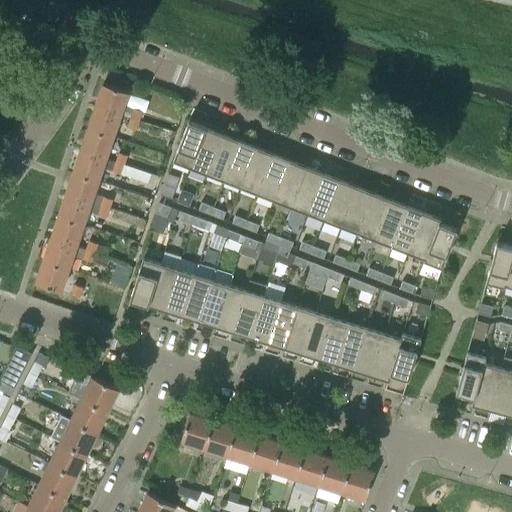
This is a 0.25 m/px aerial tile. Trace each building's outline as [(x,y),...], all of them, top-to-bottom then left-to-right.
[(120,114),(128,91),(103,83),(95,105),(120,114)] [(95,105),(88,128),(113,136),(120,114),(95,105)] [(130,117),(139,120),(142,111),(133,108),(130,117)] [(136,129),(139,120),(130,117),(127,125),(136,129)] [(173,160),(190,167),(206,126),(189,119),(173,160)] [(223,132),(206,126),(190,167),(207,173),(223,132)] [(81,150),(105,158),(113,136),(88,128),(81,150)] [(207,173),(224,180),(240,139),(223,132),(207,173)] [(256,145),(240,139),(224,180),(241,186),(256,145)] [(273,152),(256,145),(241,186),(257,193),(273,152)] [(115,161),(105,158),(81,150),(73,172),(98,180),(102,167),(122,173),(125,164),(115,161)] [(115,161),(125,164),(128,155),(118,152),(115,161)] [(290,158),(273,152),(257,193),(274,199),(290,158)] [(307,165),(290,158),(274,199),(291,206),(307,165)] [(132,166),(125,164),(122,173),(129,176),(148,182),(151,173),(132,166)] [(324,172),(307,165),(291,206),(308,212),(324,172)] [(98,180),(73,172),(66,194),(91,202),(98,180)] [(308,212),(324,219),(340,178),(324,172),(308,212)] [(357,185),(340,178),(324,219),(341,226),(357,185)] [(171,198),(175,187),(164,183),(160,194),(171,198)] [(374,191),(357,185),(341,226),(358,232),(374,191)] [(391,198),(374,191),(358,232),(375,239),(391,198)] [(180,193),(177,201),(189,206),(192,198),(180,193)] [(66,194),(58,216),(83,224),(91,202),(66,194)] [(103,196),(100,205),(110,208),(113,199),(103,196)] [(407,204),(391,198),(375,239),(392,245),(407,204)] [(149,227),(150,227),(161,232),(167,218),(174,221),(178,209),(159,202),(149,227)] [(211,214),(213,206),(201,202),(198,209),(211,214)] [(424,211),(407,204),(392,245),(408,252),(424,211)] [(107,217),(110,208),(100,205),(97,213),(107,217)] [(226,211),(213,206),(211,214),(223,219),(226,211)] [(139,230),(143,217),(120,210),(116,223),(139,230)] [(192,223),(195,216),(183,211),(180,218),(192,223)] [(408,252),(424,258),(425,258),(439,221),(440,221),(442,218),(424,211),(408,252)] [(244,227),(247,219),(235,215),(232,222),(244,227)] [(83,224),(58,216),(51,238),(76,247),(83,224)] [(207,220),(195,216),(192,223),(204,228),(207,220)] [(259,224),(247,219),(244,227),(256,232),(259,224)] [(457,228),(440,221),(439,221),(425,258),(424,258),(424,260),(442,267),(457,228)] [(226,236),(229,229),(216,224),(213,232),(226,236)] [(241,233),(229,229),(226,236),(238,241),(241,233)] [(266,239),(278,244),(281,237),(269,232),(266,239)] [(257,240),(245,235),(242,243),(254,248),(257,240)] [(281,237),(278,244),(290,249),(293,241),(281,237)] [(51,238),(44,260),(68,269),(76,247),(51,238)] [(275,252),(278,244),(266,239),(263,247),(275,252)] [(89,240),(85,250),(95,253),(107,257),(111,247),(99,243),(89,240)] [(311,253),(314,246),(302,241),(299,248),(311,253)] [(511,245),(497,241),(492,257),(486,281),(504,286),(505,284),(504,284),(511,255),(511,245)] [(287,256),(290,249),(278,244),(275,252),(287,256)] [(326,250),(314,246),(311,253),(323,258),(326,250)] [(92,261),(95,253),(85,250),(83,258),(92,261)] [(344,266),(347,259),(335,254),(332,261),(344,266)] [(305,267),(308,260),(296,255),(293,262),(305,267)] [(130,298),(148,304),(161,262),(143,257),(130,298)] [(360,263),(347,259),(344,266),(357,271),(360,263)] [(36,283),(61,292),(65,280),(68,269),(44,260),(36,283)] [(178,268),(161,262),(148,304),(165,309),(178,268)] [(326,276),(329,268),(317,263),(314,271),(326,276)] [(366,275),(378,279),(381,272),(369,267),(366,275)] [(178,268),(165,309),(182,314),(195,273),(178,268)] [(341,273),(329,268),(326,276),(338,280),(341,273)] [(393,276),(381,272),(378,279),(390,284),(393,276)] [(212,278),(195,273),(182,314),(199,320),(212,278)] [(360,289),(363,281),(351,276),(348,284),(360,289)] [(230,284),(212,278),(199,320),(216,325),(230,284)] [(375,286),(363,281),(360,289),(372,293),(375,286)] [(406,281),(403,289),(411,292),(414,285),(406,281)] [(69,294),(79,298),(82,288),(73,284),(69,294)] [(230,284),(216,325),(234,331),(247,289),(230,284)] [(432,298),(435,289),(423,285),(420,295),(432,298)] [(264,294),(247,289),(234,331),(251,336),(264,294)] [(393,302),(396,294),(384,289),(381,297),(393,302)] [(281,300),(264,294),(251,336),(268,341),(281,300)] [(408,299),(396,294),(393,302),(406,306),(408,299)] [(281,300),(268,341),(285,347),(298,305),(281,300)] [(415,312),(427,315),(430,305),(418,302),(415,312)] [(490,316),(493,306),(480,302),(477,312),(490,316)] [(316,311),(298,305),(285,347),(302,352),(316,311)] [(501,314),(511,316),(511,308),(503,306),(501,314)] [(333,316),(316,311),(302,352),(320,358),(333,316)] [(350,321),(333,316),(320,358),(337,363),(350,321)] [(488,323),(475,319),(473,329),(485,333),(488,323)] [(367,327),(350,321),(337,363),(354,368),(367,327)] [(510,332),(511,324),(499,321),(497,329),(510,332)] [(384,332),(367,327),(354,368),(371,374),(384,332)] [(408,377),(416,353),(421,337),(402,331),(400,337),(401,337),(391,371),(391,372),(408,377)] [(400,337),(384,332),(371,374),(389,379),(391,372),(391,371),(401,337),(400,337)] [(483,361),(484,362),(486,356),(467,351),(456,391),(473,395),(474,396),(483,361)] [(14,387),(16,383),(26,365),(18,361),(6,382),(14,387)] [(34,361),(29,371),(37,375),(42,365),(34,361)] [(501,366),(484,362),(483,361),(474,396),(473,395),(471,403),(489,408),(501,366)] [(511,369),(501,366),(489,408),(507,413),(511,392),(511,369)] [(37,375),(29,371),(23,383),(31,387),(37,375)] [(92,375),(81,397),(108,411),(119,389),(92,375)] [(0,383),(0,389),(10,395),(14,387),(6,382),(2,380),(0,383)] [(0,393),(0,405),(4,407),(9,397),(1,393),(0,393)] [(98,432),(108,411),(81,397),(71,419),(98,432)] [(39,404),(30,400),(25,409),(34,413),(39,404)] [(12,403),(6,414),(15,419),(20,407),(12,403)] [(180,440),(204,448),(213,419),(189,411),(180,440)] [(9,430),(15,419),(6,414),(1,425),(9,430)] [(87,454),(98,432),(71,419),(60,440),(87,454)] [(236,426),(213,419),(204,448),(227,455),(236,426)] [(227,455),(249,462),(259,434),(236,426),(227,455)] [(259,434),(249,462),(272,470),(281,441),(259,434)] [(77,475),(87,454),(60,440),(50,462),(77,475)] [(272,470),(295,477),(304,448),(281,441),(272,470)] [(327,455),(304,448),(295,477),(311,482),(304,502),(311,504),(318,484),(327,455)] [(318,484),(341,491),(350,463),(327,455),(318,484)] [(66,497),(77,475),(50,462),(39,484),(66,497)] [(374,470),(350,463),(341,491),(364,499),(374,470)] [(42,511),(59,511),(66,497),(39,484),(29,505),(42,511)] [(185,502),(190,488),(179,485),(175,497),(185,502)] [(201,492),(190,488),(185,502),(196,507),(201,492)] [(147,491),(136,511),(170,511),(175,504),(147,491)] [(195,508),(206,511),(212,495),(202,491),(201,492),(196,507),(195,508)] [(222,509),(234,511),(237,502),(225,499),(222,509)] [(237,502),(234,511),(246,511),(248,506),(237,502)]
